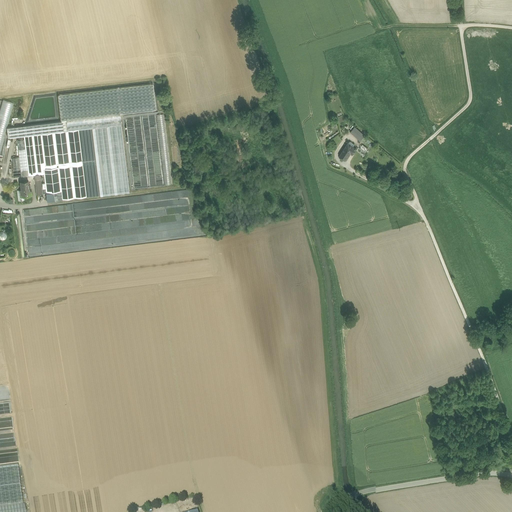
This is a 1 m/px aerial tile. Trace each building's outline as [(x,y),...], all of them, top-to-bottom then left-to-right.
[(7,128),(10,173),(46,181),(50,200),(134,193),(124,112),(7,128)] [(365,136),(354,127),(350,132),(360,141),(365,136)] [(356,148),(348,143),(339,156),(346,160),(350,152),(353,154),(356,148)] [(31,181),(19,182),(21,198),(32,197),(31,181)] [(30,214),(31,213),(32,216),(41,214),(40,207),(29,209),(30,214)] [(17,468),(0,470),(0,511),(25,511),(25,504),(22,505),(17,468)]
